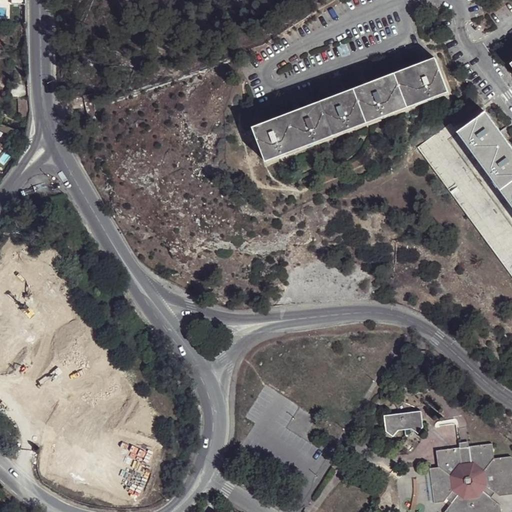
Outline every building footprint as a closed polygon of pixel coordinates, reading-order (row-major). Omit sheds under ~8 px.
[(449,94),(436,59),(254,130),(267,164),(449,94)] [(94,94),(84,96),(89,118),(99,117),(94,94)] [(29,115),(29,100),(19,101),(20,121),(28,120),(29,115)] [(511,147),(488,114),(460,135),(511,206),(511,147)] [(0,126),(25,135),(27,127),(1,119),(0,121),(0,126)] [(511,206),(460,135),(452,125),(418,150),(511,276),(511,206)] [(25,139),(25,135),(0,126),(0,133),(24,142),(25,139)] [(0,277),(0,283),(5,290),(14,284),(6,273),(0,277)] [(44,273),(37,278),(44,287),(51,282),(44,273)] [(104,410),(127,394),(75,318),(79,315),(57,282),(0,320),(0,335),(16,359),(52,334),(104,410)] [(425,426),(423,411),(387,415),(389,431),(395,436),(401,430),(414,429),(420,433),(425,426)] [(471,446),(462,447),(438,450),(441,467),(432,468),(436,502),(446,501),(448,498),(453,503),(446,511),(502,511),(501,504),(492,497),(497,491),(501,495),(511,493),(511,456),(496,458),(494,443),(471,446)]
